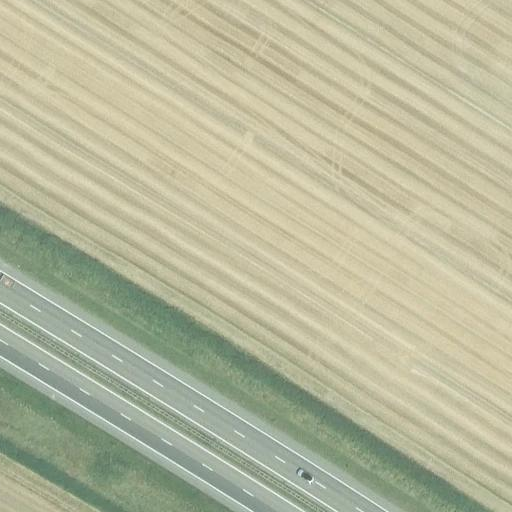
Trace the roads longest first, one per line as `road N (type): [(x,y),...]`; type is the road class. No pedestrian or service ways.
road 1 (trunk): [(358,511),(0,289)]
road 2 (trunk): [(0,341),(274,511)]
